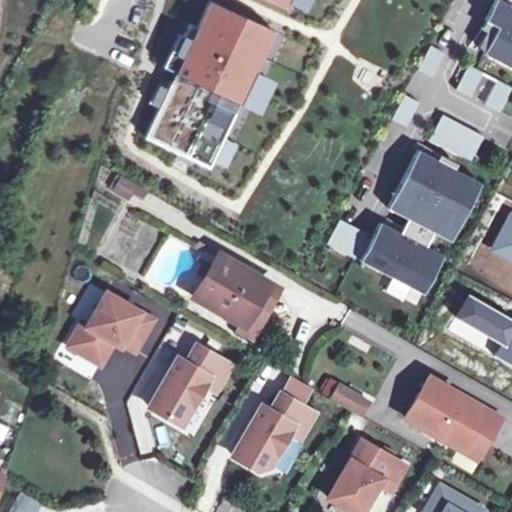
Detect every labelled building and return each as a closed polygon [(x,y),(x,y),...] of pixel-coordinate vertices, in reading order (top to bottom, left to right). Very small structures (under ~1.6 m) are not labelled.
[(263,26),(207,0),(195,27),(188,24),(184,30),(167,69),(173,72),(161,98),(143,138),(177,154),(174,159),(190,167),(193,161),(207,168),(210,162),(222,137),(223,134),(238,103),(252,72),(253,71),(259,57),(251,53),(263,26)] [(486,29),(477,46),(484,50),(482,53),(511,68),(511,0),(506,0),(505,3),(498,0),(494,0),(484,20),(496,26),(493,32),(486,29)] [(272,31),(263,26),(251,53),(259,57),(272,31)] [(431,77),(436,67),(444,53),(431,46),(429,46),(422,59),(417,70),(418,71),(431,77)] [(481,73),(467,65),(459,81),(455,89),(469,97),(473,90),(481,73)] [(238,103),(250,109),(265,78),(252,72),(238,103)] [(487,98),(484,104),(498,113),(501,107),(510,89),(496,81),(487,98)] [(418,102),(405,96),(404,95),(391,119),(392,120),(405,126),(418,102)] [(482,137),(442,115),(429,139),(470,161),(482,137)] [(232,142),(222,137),(210,162),(221,167),(232,142)] [(469,178),(417,151),(387,208),(421,226),(432,232),(440,236),(462,194),(469,178)] [(130,191),(134,184),(121,176),(113,190),(126,197),(130,191)] [(469,178),(462,194),(440,236),(449,241),(471,199),(479,183),(469,178)] [(141,197),(145,190),(134,184),(130,191),(141,197)] [(511,217),(509,222),(494,251),(511,260),(511,217)] [(378,225),(370,241),(364,238),(367,234),(340,220),(327,244),(412,288),(430,255),(432,251),(424,247),(414,241),(378,223),(378,225)] [(432,232),(421,226),(414,241),(424,247),(432,232)] [(430,255),(412,288),(422,293),(439,260),(442,256),(432,251),(430,255)] [(217,255),(193,296),(241,323),(265,282),(217,255)] [(151,321),(104,294),(85,326),(80,324),(66,347),(98,366),(111,343),(118,347),(120,344),(133,352),(151,321)] [(229,366),(194,346),(184,364),(175,359),(147,408),(179,427),(203,386),(214,392),(229,366)] [(339,385),(330,401),(359,417),(367,401),(339,385)] [(419,429),(433,436),(457,394),(443,386),(419,429)] [(457,394),(433,436),(474,460),(498,418),(457,394)] [(255,471),(268,468),(287,435),(298,441),(313,415),(278,395),(268,412),(260,407),(231,457),(255,471)] [(326,499),(348,511),(360,511),(376,486),(388,493),(404,467),(360,442),(326,499)] [(481,511),(439,487),(424,511),(481,511)] [(36,511),(41,501),(18,491),(9,511),(36,511)]
